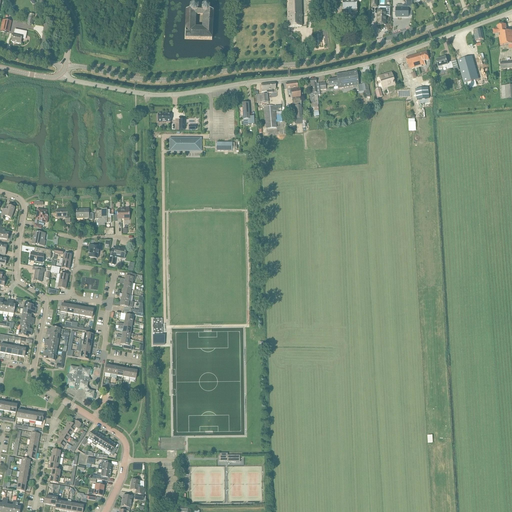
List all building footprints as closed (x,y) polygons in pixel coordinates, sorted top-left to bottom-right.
[(287,0),(288,23),(288,28),(302,27),(301,22),(301,0),(287,0)] [(334,0),(335,2),(335,3),(342,3),(342,9),(342,14),(357,14),(356,2),(361,2),(360,0),(334,0)] [(396,8),(396,18),(409,18),(409,16),(409,11),(412,11),(412,1),(406,1),(406,5),(396,5),(396,8)] [(198,12),(198,10),(198,9),(197,7),(196,6),(194,6),(193,6),(191,7),(190,8),(190,10),(189,10),(189,11),(186,11),(185,39),(212,40),(213,12),(210,12),(210,11),(209,11),(209,10),(209,8),(208,7),(206,6),(205,6),(203,7),(202,8),(201,10),(201,12),(201,14),(201,17),(203,17),(202,29),(195,29),(196,16),(198,16),(198,14),(199,12),(198,12)] [(377,10),(377,26),(387,26),(387,16),(390,16),(390,7),(384,7),(384,10),(378,10),(377,10)] [(3,20),(1,31),(9,33),(11,22),(3,20)] [(498,29),(493,29),(494,34),(497,34),(498,34),(500,46),(508,45),(509,49),(511,48),(511,32),(511,31),(507,32),(506,24),(497,26),(498,29)] [(483,40),(483,35),(482,30),(474,32),(475,36),(475,41),(483,40)] [(13,34),(12,42),(21,44),(22,39),(25,39),(26,33),(19,31),(18,32),(15,31),(14,34),(13,34)] [(429,60),(428,57),(427,52),(406,58),(408,63),(409,69),(424,65),(424,66),(426,66),(424,61),(429,60)] [(458,61),(459,66),(464,84),(465,84),(466,90),(477,87),(475,81),(479,80),(472,57),(458,61)] [(436,60),(439,70),(440,70),(442,70),(443,68),(443,67),(446,66),(447,70),(453,68),(451,62),(447,63),(446,58),(436,60)] [(501,69),(511,68),(511,61),(500,63),(501,69)] [(358,86),(357,77),(356,72),(336,75),(337,79),(328,81),(328,86),(329,88),(334,87),(334,89),(358,86)] [(379,77),(382,89),(395,85),(393,79),(391,75),(385,76),(384,75),(379,77)] [(312,93),(309,94),(310,103),(311,103),(312,108),(314,108),(314,110),(314,113),(315,114),(316,114),(316,116),(316,118),(319,118),(319,116),(319,113),(318,110),(317,96),(320,95),(319,88),(319,84),(316,84),(316,79),(310,80),(311,84),(310,84),(310,85),(310,88),(311,88),(312,88),(312,93)] [(297,82),(286,84),(287,89),(292,88),(292,90),(290,90),(293,106),(294,107),(295,119),(296,119),(296,125),(302,124),(302,119),(301,106),(301,103),(300,93),(300,88),(297,89),(297,88),(297,82)] [(276,89),(276,88),(275,83),(261,84),(262,89),(262,92),(266,91),(266,93),(272,93),(272,89),(276,89)] [(366,84),(358,85),(360,92),(363,91),(364,93),(365,98),(366,98),(371,97),(368,84),(366,84)] [(511,99),(511,85),(501,86),(502,100),(511,99)] [(416,89),(417,99),(430,98),(428,88),(416,89)] [(380,90),(375,91),(375,90),(373,91),(375,101),(376,100),(378,100),(378,99),(382,97),(380,90)] [(261,105),(269,104),(267,94),(256,96),(257,104),(261,103),(261,105)] [(249,117),(248,103),(242,104),(244,125),(254,124),(253,116),(249,117)] [(281,105),(275,106),(264,107),(266,129),(277,128),(276,123),(277,123),(282,122),(282,115),(282,117),(285,117),(285,112),(282,112),(276,112),(276,116),(277,120),(276,120),(275,111),(281,110),(281,105)] [(158,114),(158,122),(171,123),(171,114),(158,114)] [(202,138),(169,138),(169,152),(201,152),(202,138)] [(232,151),(232,143),(216,143),(216,151),(232,151)] [(11,218),(14,209),(7,206),(6,210),(3,209),(0,217),(0,218),(4,219),(5,217),(11,218)] [(89,214),(89,209),(76,210),(76,219),(88,218),(89,220),(93,220),(92,213),(89,214)] [(97,226),(105,226),(105,223),(111,223),(111,216),(110,216),(110,210),(107,210),(107,209),(103,209),(103,210),(95,210),(96,219),(98,219),(98,223),(97,223),(97,226)] [(117,219),(129,219),(129,209),(124,209),(124,210),(117,211),(117,219)] [(36,224),(35,224),(34,228),(41,229),(42,226),(44,226),(44,223),(47,223),(48,217),(47,215),(46,215),(47,211),(39,210),(39,213),(38,213),(38,212),(36,220),(37,220),(36,224)] [(70,223),(70,216),(67,216),(67,210),(56,210),(57,218),(65,218),(65,223),(70,223)] [(5,233),(5,230),(0,229),(0,239),(7,240),(8,237),(9,234),(5,233)] [(32,244),(44,246),(45,241),(42,241),(43,235),(45,235),(45,234),(35,232),(34,239),(33,239),(32,244)] [(98,245),(97,247),(89,245),(89,249),(90,250),(89,257),(97,259),(99,249),(102,250),(103,246),(98,245)] [(111,250),(110,256),(109,264),(114,265),(116,257),(119,258),(120,256),(125,257),(126,249),(119,248),(119,249),(116,248),(116,247),(115,247),(115,250),(111,250)] [(30,258),(30,261),(43,263),(44,257),(50,258),(51,251),(49,250),(46,250),(41,249),(41,252),(34,251),(34,253),(31,253),(31,254),(30,258)] [(64,255),(63,259),(60,258),(59,261),(70,263),(71,256),(64,255)] [(70,263),(59,261),(59,264),(62,264),(61,268),(64,269),(69,270),(70,263)] [(45,269),(44,269),(39,268),(38,271),(35,271),(34,281),(42,282),(43,272),(45,272),(45,269)] [(120,279),(119,281),(132,284),(133,280),(135,280),(136,275),(128,273),(127,277),(126,276),(125,279),(120,279)] [(60,274),(60,279),(56,278),(56,281),(67,283),(68,276),(60,274)] [(66,289),(67,283),(56,281),(56,284),(59,284),(58,288),(66,289)] [(132,284),(119,281),(119,284),(121,285),(122,284),(124,285),(123,288),(131,290),(132,284)] [(162,319),(158,319),(153,319),(153,325),(154,325),(154,328),(153,328),(153,334),(162,334),(162,319)] [(123,330),(123,333),(130,334),(131,328),(118,326),(118,329),(123,330)] [(81,339),(84,340),(92,341),(93,335),(85,333),(82,333),(81,339)] [(165,335),(153,336),(153,345),(165,345),(165,335)] [(123,345),(123,349),(131,350),(131,347),(130,347),(131,341),(121,339),(120,345),(123,345)] [(80,346),(79,352),(81,352),(90,354),(91,348),(83,346),(80,346)] [(79,352),(78,358),(80,358),(80,359),(89,360),(90,354),(81,352),(79,352)] [(64,359),(62,359),(61,365),(56,364),(56,368),(63,369),(63,366),(64,359)] [(68,379),(67,386),(74,388),(76,391),(79,389),(84,390),(86,392),(85,398),(88,398),(88,400),(93,401),(93,399),(95,399),(96,394),(94,394),(95,391),(90,390),(88,387),(88,382),(91,380),(89,378),(90,375),(91,375),(92,370),(91,370),(91,368),(86,367),(85,369),(83,368),(81,365),(78,367),(70,366),(69,374),(66,376),(68,379)] [(66,428),(73,432),(76,427),(79,429),(81,425),(76,421),(73,425),(69,422),(66,428)] [(62,433),(70,438),(73,432),(66,428),(62,433)] [(93,431),(87,440),(85,438),(82,444),(84,445),(87,440),(91,443),(98,433),(93,431)] [(59,438),(66,443),(70,438),(62,433),(59,438)] [(102,436),(98,433),(91,443),(92,443),(91,444),(96,446),(97,444),(102,436)] [(97,444),(102,447),(107,439),(102,436),(97,444)] [(66,443),(59,438),(55,444),(63,449),(66,443)] [(111,442),(107,439),(102,447),(106,450),(111,442)] [(111,442),(106,450),(111,453),(110,454),(113,456),(117,449),(115,447),(116,445),(111,442)] [(219,454),(219,457),(219,461),(227,461),(227,462),(240,462),(240,456),(228,456),(228,454),(219,454)] [(103,465),(102,470),(111,472),(112,465),(109,465),(109,461),(102,460),(101,465),(103,465)] [(100,473),(99,476),(97,476),(96,479),(104,481),(105,478),(110,478),(111,472),(102,470),(102,474),(100,473)] [(139,488),(140,481),(132,480),(131,485),(132,485),(131,489),(130,489),(130,490),(136,491),(136,494),(143,495),(144,489),(139,488)] [(88,500),(92,501),(95,501),(96,496),(98,496),(101,497),(102,497),(103,492),(94,490),(94,494),(93,495),(88,495),(88,496),(88,500)] [(45,504),(50,505),(52,497),(47,496),(46,499),(45,498),(45,499),(44,504),(45,504)] [(121,506),(126,507),(130,508),(132,497),(128,496),(123,496),(121,506)] [(8,511),(14,511),(16,501),(17,497),(14,497),(13,501),(12,506),(10,505),(8,511)]
